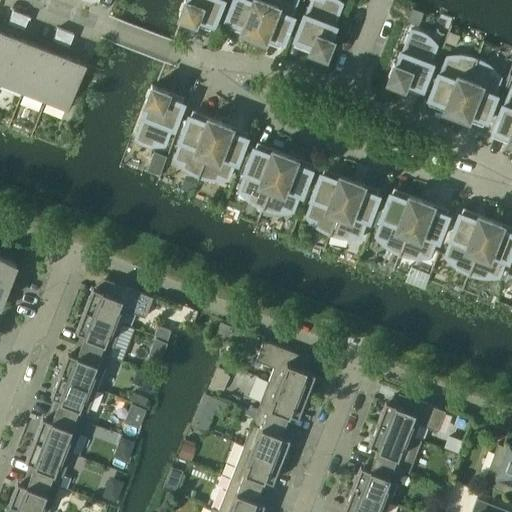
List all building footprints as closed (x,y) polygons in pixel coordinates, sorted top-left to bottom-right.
[(196,17),(213,24),(222,0),(184,0),(178,16),(194,22),(196,17)] [(252,34),(265,0),(232,0),(225,18),(242,25),(240,30),(252,34)] [(266,34),(283,41),(292,16),(290,15),(296,0),(265,0),(252,34),(264,39),(266,34)] [(309,49),(325,56),(332,38),(330,38),(334,25),(333,25),(341,3),(337,0),(322,0),(323,1),(320,0),(311,0),(306,14),(304,14),(294,38),(311,45),(309,49)] [(8,22),(16,25),(21,13),(13,10),(8,22)] [(16,25),(24,29),(29,16),(21,13),(16,25)] [(53,40),(61,43),(65,31),(58,28),(53,40)] [(0,82),(18,37),(4,32),(0,30),(0,82)] [(405,81),(421,88),(431,63),(429,62),(436,45),(425,41),(427,36),(426,35),(421,33),(417,31),(415,30),(410,30),(402,52),(400,51),(395,63),(393,63),(387,80),(403,86),(405,81)] [(61,43),(69,46),(73,34),(65,31),(61,43)] [(0,82),(22,92),(40,46),(27,40),(27,41),(20,39),(20,38),(18,37),(0,82)] [(22,92),(45,100),(62,54),(49,49),(49,50),(42,47),(43,47),(40,46),(22,92)] [(66,109),(67,110),(86,63),(71,58),(65,56),(65,55),(62,54),(45,100),(66,109)] [(455,113),(476,59),(477,57),(476,57),(475,59),(471,57),(465,56),(461,55),(458,55),(457,60),(446,56),(440,73),(438,73),(428,97),(445,103),(443,108),(455,113)] [(469,113),(486,119),(495,95),(493,94),(500,76),(490,72),(491,68),(486,64),(482,62),(476,59),(455,113),(467,118),(469,113)] [(150,144),(152,144),(156,135),(166,139),(171,126),(173,127),(182,102),(166,96),(168,91),(151,85),(145,102),(147,103),(142,115),(144,116),(135,138),(139,141),(141,141),(145,143),(150,144)] [(507,140),(511,142),(511,88),(504,105),(502,104),(492,129),(509,135),(507,140)] [(198,175),(219,121),(207,116),(205,121),(188,115),(179,139),(181,140),(174,158),(184,162),(182,166),(184,167),(188,170),(192,172),(198,175)] [(213,179),(215,179),(217,174),(227,178),(234,161),(236,161),(246,137),(229,130),(231,126),(219,121),(198,175),(197,177),(198,177),(199,175),(204,177),(209,178),(213,179)] [(261,209),(262,209),(284,153),(271,148),(270,153),(253,147),(244,171),(246,172),(239,190),(249,194),(247,198),(253,202),(256,204),(262,207),(261,209)] [(273,210),(280,211),(282,205),(292,210),(299,193),(301,193),(310,169),(294,162),(296,158),(284,153),(262,209),(263,209),(263,207),(267,209),(269,209),(273,210)] [(329,235),(351,179),(338,174),(337,179),(320,173),(310,197),(313,198),(306,215),(316,219),(314,224),(320,228),(325,231),(329,233),(328,235),(329,235)] [(340,236),(347,237),(349,232),(359,236),(366,219),(368,219),(377,195),(361,188),(363,184),(351,179),(329,235),(330,233),(336,235),(340,236)] [(398,255),(420,199),(408,194),(406,199),(389,192),(380,217),(382,218),(375,235),(385,239),(384,244),(385,245),(389,248),(393,250),(398,253),(398,255)] [(414,256),(416,257),(418,252),(428,256),(435,238),(437,239),(447,215),(430,208),(432,203),(420,199),(398,255),(399,255),(400,253),(404,254),(410,256),(414,256)] [(467,274),(467,275),(468,275),(489,219),(477,214),(475,219),(459,212),(449,237),(451,238),(444,255),(455,259),(453,264),(458,268),(462,270),(468,272),(467,274)] [(484,276),(486,277),(487,272),(498,276),(505,258),(507,259),(511,245),(511,232),(500,228),(501,223),(489,219),(468,275),(469,273),(473,274),(479,276),(484,276)] [(0,302),(16,262),(0,256),(0,302)] [(84,308),(122,323),(127,310),(145,317),(152,297),(106,279),(102,290),(93,286),(84,308)] [(80,344),(109,355),(122,323),(84,308),(75,330),(84,334),(80,344)] [(273,367),(268,380),(306,394),(314,372),(305,369),(310,358),(263,340),(255,360),(273,367)] [(59,373),(96,388),(109,355),(80,344),(76,355),(67,351),(59,373)] [(55,409),(84,420),(96,388),(59,373),(50,395),(59,399),(55,409)] [(268,380),(256,412),(284,423),(288,413),(297,416),(306,394),(268,380)] [(377,422),(414,436),(419,423),(437,430),(445,410),(399,392),(394,403),(385,400),(377,422)] [(34,438),(71,453),(84,420),(55,409),(51,419),(42,416),(34,438)] [(256,412),(243,445),(281,459),(289,437),(280,434),(284,423),(256,412)] [(373,458),(402,469),(408,471),(421,439),(414,436),(377,422),(368,444),(377,447),(373,458)] [(30,474),(59,485),(71,453),(34,438),(25,460),(34,464),(30,474)] [(493,487),(511,494),(511,446),(509,445),(509,447),(498,442),(482,482),(493,486),(493,487)] [(243,445),(231,477),(259,488),(263,478),(272,481),(281,459),(243,445)] [(351,487),(389,501),(402,469),(373,458),(369,468),(360,465),(351,487)] [(8,504),(29,511),(48,511),(59,485),(30,474),(26,484),(17,481),(8,504)] [(231,477),(218,510),(224,511),(260,511),(264,502),(255,499),(259,488),(231,477)] [(384,511),(389,501),(351,487),(343,509),(351,511),(384,511)] [(501,511),(503,509),(477,498),(472,511),(474,511),(501,511)]
